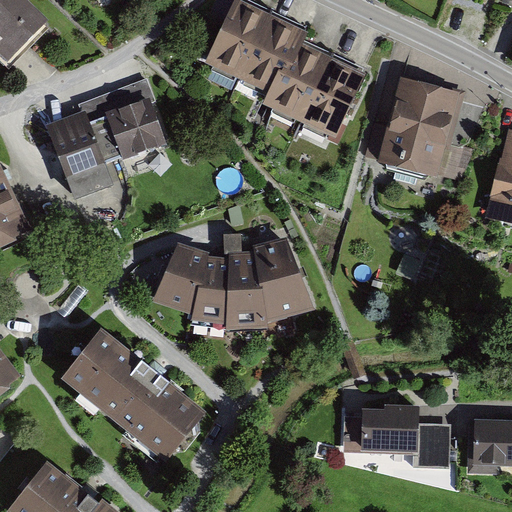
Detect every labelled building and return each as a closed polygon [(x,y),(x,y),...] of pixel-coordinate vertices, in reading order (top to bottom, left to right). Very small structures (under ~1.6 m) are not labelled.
[(44,25),(19,0),(0,0),(0,59),(4,63),(44,25)] [(300,34),(228,0),(199,62),(261,91),(254,107),(327,141),(359,75),(295,46),(300,34)] [(452,96),(396,79),(369,165),(425,183),(452,96)] [(107,121),(150,105),(150,107),(157,105),(148,82),(78,107),(82,117),(87,130),(90,129),(107,122),(107,121)] [(107,122),(124,168),(167,152),(150,107),(150,105),(107,121),(107,122)] [(46,132),(76,209),(114,195),(90,129),(87,130),(82,117),(46,132)] [(511,131),(505,130),(482,222),(511,229),(511,131)] [(0,174),(0,243),(26,232),(0,174)] [(228,263),(180,248),(154,306),(226,335),(315,316),(294,251),(228,263)] [(201,419),(98,337),(59,386),(162,468),(201,419)] [(0,398),(16,386),(0,364),(0,398)] [(411,412),(351,411),(351,455),(407,455),(407,476),(449,476),(450,428),(411,428),(411,412)] [(511,422),(470,420),(467,470),(511,472),(511,422)] [(99,511),(47,469),(12,511),(99,511)]
